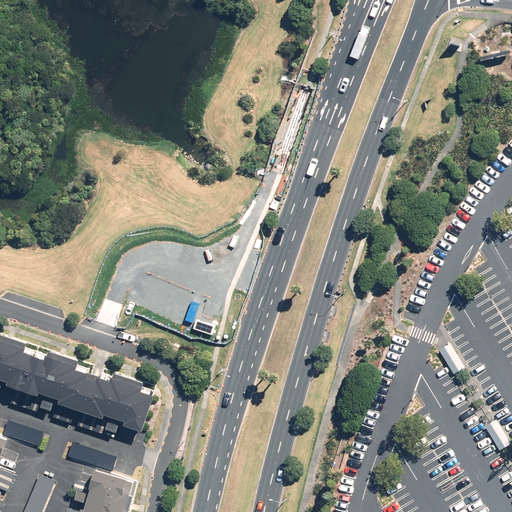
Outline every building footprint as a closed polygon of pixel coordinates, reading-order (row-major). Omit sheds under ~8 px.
[(0,391),(1,392),(4,383),(46,397),(43,405),(54,408),(56,400),(111,418),(108,427),(119,431),(122,422),(145,430),(158,394),(145,390),(148,383),(116,372),(113,379),(80,368),(82,360),(51,350),(49,357),(28,350),(30,343),(0,333),(0,391)] [(47,430),(11,418),(5,434),(42,446),(47,430)] [(0,473),(14,441),(0,434),(0,473)] [(119,453),(72,441),(68,458),(115,470),(119,453)] [(131,511),(141,479),(97,467),(84,511),(131,511)] [(45,511),(58,481),(41,474),(25,511),(45,511)]
